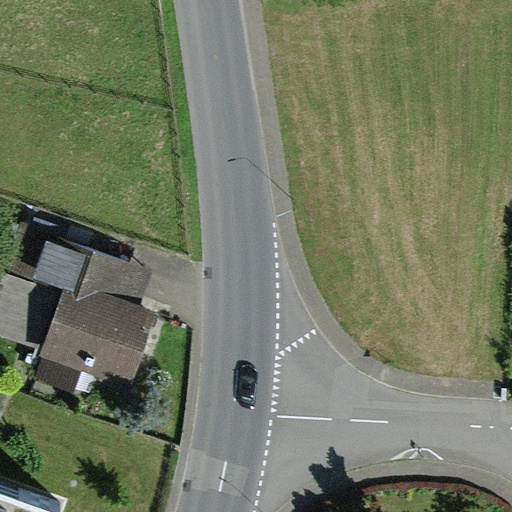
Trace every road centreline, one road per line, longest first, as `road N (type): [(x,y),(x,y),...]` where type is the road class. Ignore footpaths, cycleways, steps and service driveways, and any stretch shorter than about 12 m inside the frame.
road 1 (tertiary): [(236,414),(244,286),(211,0)]
road 2 (residential): [(511,428),(236,414)]
